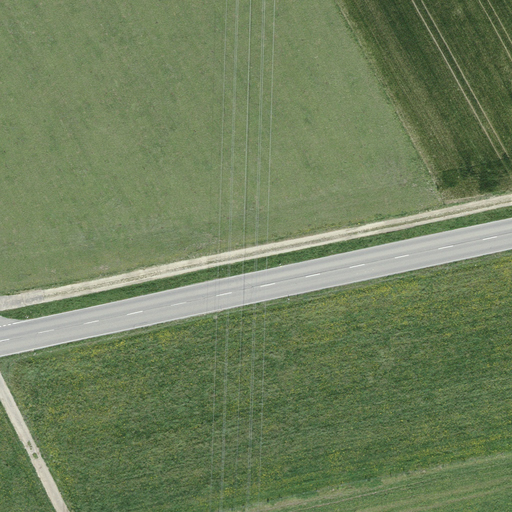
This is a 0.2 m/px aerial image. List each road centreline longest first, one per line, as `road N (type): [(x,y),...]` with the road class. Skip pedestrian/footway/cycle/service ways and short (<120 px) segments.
road 1 (track): [(0,312),(511,202)]
road 2 (secondary): [(0,341),(511,234)]
road 3 (track): [(0,361),(66,511)]
